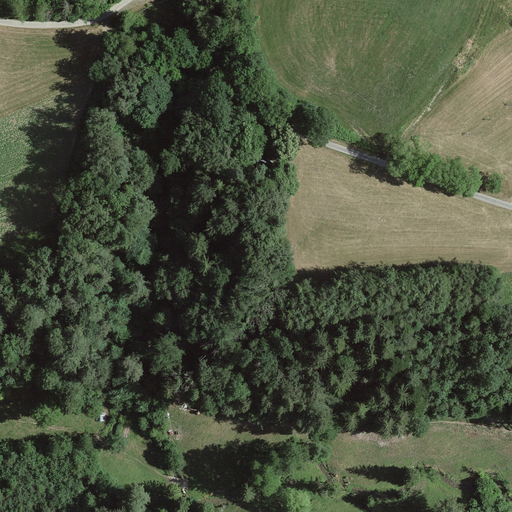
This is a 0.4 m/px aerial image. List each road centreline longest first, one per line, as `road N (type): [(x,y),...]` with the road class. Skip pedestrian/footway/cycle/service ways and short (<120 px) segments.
road 1 (unclassified): [(511,206),(280,120),(235,75),(194,0)]
road 2 (unclassified): [(131,0),(67,23),(0,19)]
